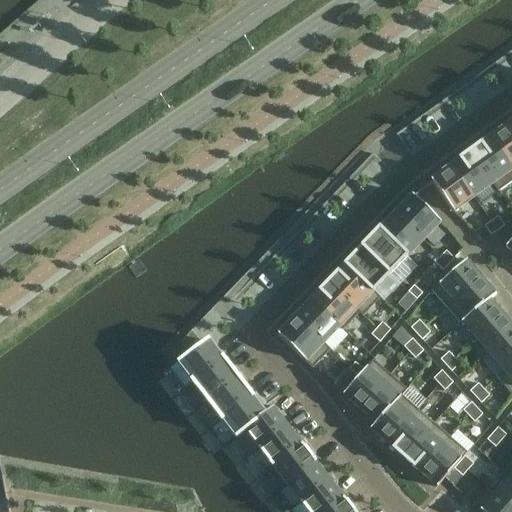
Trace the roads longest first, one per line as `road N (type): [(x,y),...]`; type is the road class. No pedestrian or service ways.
road 1 (residential): [(409,511),(252,334),(403,174),(511,97)]
road 2 (primary): [(0,250),(358,0)]
road 3 (primary): [(272,0),(0,193)]
road 4 (unclassified): [(0,101),(109,0)]
